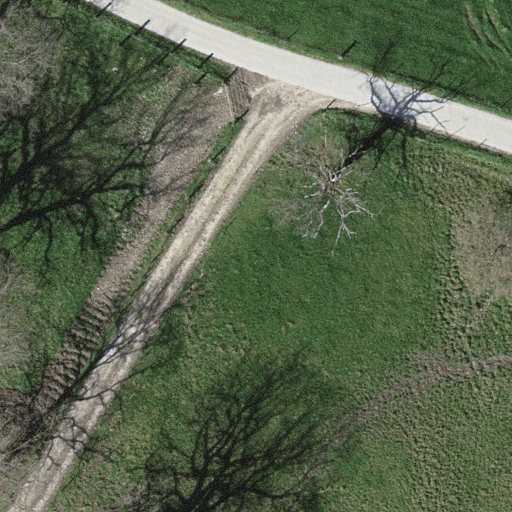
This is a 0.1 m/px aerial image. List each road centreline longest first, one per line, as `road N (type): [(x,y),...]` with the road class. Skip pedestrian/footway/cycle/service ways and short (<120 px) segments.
road 1 (track): [(29,511),(290,79)]
road 2 (track): [(105,0),(290,79),(511,149)]
